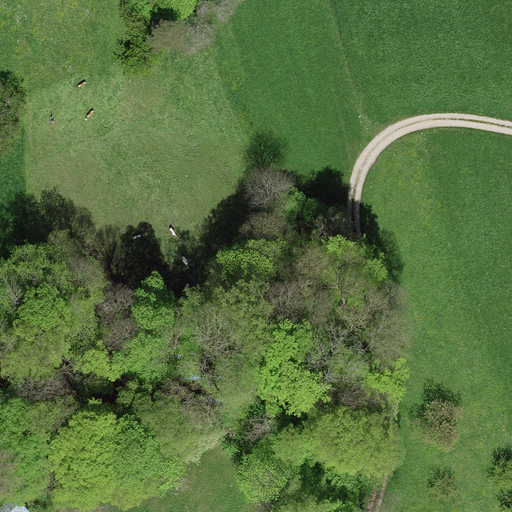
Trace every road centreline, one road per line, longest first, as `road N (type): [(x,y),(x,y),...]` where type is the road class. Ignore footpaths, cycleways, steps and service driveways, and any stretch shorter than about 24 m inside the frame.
road 1 (track): [(371,511),(382,454),(359,237),(364,173),(376,153),(423,127),(511,132)]
road 2 (track): [(0,421),(138,375),(253,395)]
